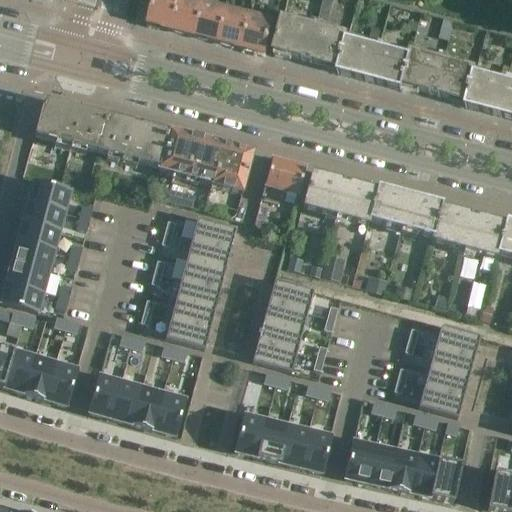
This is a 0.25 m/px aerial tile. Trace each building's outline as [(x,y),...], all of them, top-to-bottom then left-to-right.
[(171,32),(179,0),(155,0),(148,26),(171,32)] [(194,38),(203,4),(187,0),(179,0),(171,32),(194,38)] [(218,44),(226,10),(203,4),(194,38),(218,44)] [(241,50),(250,16),(226,10),(218,44),(241,50)] [(250,16),(241,50),(265,57),(274,23),(250,16)] [(346,42),(347,38),(283,21),(274,55),(338,72),(346,42)] [(410,59),(346,42),(338,72),(337,76),(401,92),(402,89),(410,59)] [(467,106),(474,76),(475,71),(411,54),(410,59),(402,89),(467,106)] [(511,85),(474,76),(467,106),(466,109),(511,121),(511,85)] [(95,154),(105,118),(42,101),(41,107),(34,134),(33,138),(55,144),(53,149),(84,156),(85,152),(95,154)] [(167,134),(105,118),(95,154),(106,158),(105,162),(136,170),(137,165),(158,171),(167,134)] [(157,173),(172,177),(171,181),(183,184),(194,141),(167,134),(158,171),(157,173)] [(211,187),(221,148),(194,141),(183,184),(196,188),(197,183),(211,187)] [(240,197),(251,156),(221,148),(211,187),(210,189),(240,197)] [(296,199),(304,171),(270,162),(262,191),(264,191),(260,203),(276,208),(280,194),(296,199)] [(376,194),(375,193),(311,177),(302,210),(368,228),(369,224),(368,224),(376,194)] [(31,186),(25,207),(62,216),(68,196),(31,186)] [(439,211),(441,207),(376,190),(375,193),(376,194),(368,224),(369,224),(430,240),(431,240),(439,211)] [(168,196),(165,204),(177,207),(179,199),(168,196)] [(189,210),(191,202),(179,199),(177,207),(189,210)] [(215,217),(217,209),(206,206),(203,214),(215,217)] [(25,207),(20,226),(57,236),(62,216),(25,207)] [(81,209),(78,221),(87,223),(90,212),(81,209)] [(502,227),(439,211),(431,240),(430,240),(430,244),(496,261),(496,258),(495,257),(503,228),(502,227)] [(78,221),(75,232),(84,234),(87,223),(78,221)] [(167,223),(162,236),(172,239),(175,225),(167,223)] [(195,223),(189,243),(229,253),(234,233),(195,223)] [(511,225),(503,223),(502,227),(503,228),(495,257),(496,258),(511,261),(511,225)] [(20,226),(15,246),(52,256),(57,236),(20,226)] [(162,236),(158,250),(168,252),(172,239),(162,236)] [(189,243),(184,263),(223,273),(229,253),(189,243)] [(15,246),(10,266),(47,276),(52,256),(15,246)] [(71,249),(68,260),(77,263),(80,251),(71,249)] [(68,260),(64,271),(74,274),(77,263),(68,260)] [(155,262),(152,276),(161,278),(165,265),(155,262)] [(184,263),(179,283),(218,293),(223,273),(184,263)] [(10,266),(5,286),(42,295),(47,276),(10,266)] [(152,276),(148,289),(158,292),(161,278),(152,276)] [(179,283),(173,302),(213,313),(218,293),(179,283)] [(271,284),(266,305),(305,316),(311,295),(271,284)] [(5,286),(0,302),(0,306),(36,316),(42,295),(5,286)] [(60,288),(57,299),(66,302),(70,291),(60,288)] [(57,299),(54,311),(63,313),(66,302),(57,299)] [(145,302),(141,315),(151,318),(155,304),(145,302)] [(173,302),(168,322),(208,332),(213,313),(173,302)] [(266,305),(261,325),(300,336),(305,316),(266,305)] [(326,307),(322,320),(332,323),(335,309),(326,307)] [(11,315),(8,325),(20,328),(22,318),(11,315)] [(141,315),(138,329),(147,331),(151,318),(141,315)] [(22,318),(20,328),(31,331),(34,322),(22,318)] [(322,320),(319,334),(328,336),(332,323),(322,320)] [(55,321),(52,330),(64,333),(66,324),(55,321)] [(168,322),(163,344),(202,354),(208,332),(168,322)] [(66,324),(64,333),(75,336),(78,327),(66,324)] [(261,325),(255,345),(295,355),(300,336),(261,325)] [(409,329),(406,343),(415,345),(419,332),(409,329)] [(438,330),(433,350),(472,361),(478,340),(438,330)] [(120,338),(118,348),(129,351),(132,341),(120,338)] [(132,341),(129,351),(141,354),(143,344),(132,341)] [(406,343),(402,356),(412,359),(415,345),(406,343)] [(255,345),(250,366),(289,376),(295,355),(255,345)] [(315,346),(312,360),(321,362),(325,349),(315,346)] [(162,349),(159,359),(171,362),(173,352),(162,349)] [(0,350),(0,390),(1,391),(12,354),(0,350)] [(433,350),(427,370),(467,381),(472,361),(433,350)] [(173,352),(171,362),(182,365),(185,355),(173,352)] [(12,354),(1,391),(21,397),(32,360),(12,354)] [(32,360),(21,397),(22,397),(42,404),(43,403),(42,403),(53,366),(32,360)] [(312,360),(308,373),(318,376),(321,362),(312,360)] [(53,366),(42,403),(43,403),(64,410),(75,373),(53,366)] [(399,369),(395,382),(405,385),(408,371),(399,369)] [(427,370),(422,390),(461,400),(467,381),(427,370)] [(265,377),(262,386),(273,389),(276,380),(265,377)] [(98,380),(88,417),(109,423),(119,386),(98,380)] [(276,380),(273,389),(285,392),(288,383),(276,380)] [(395,382),(391,396),(401,398),(405,385),(395,382)] [(119,386),(109,423),(130,428),(140,391),(119,386)] [(306,388),(304,398),(315,401),(318,391),(306,388)] [(422,390),(416,411),(455,422),(461,400),(422,390)] [(130,428),(130,429),(151,434),(161,397),(140,391),(130,428)] [(318,391),(315,401),(327,404),(329,394),(318,391)] [(161,397),(151,434),(173,440),(183,403),(161,397)] [(372,406),(369,415),(381,418),(383,409),(372,406)] [(383,409),(381,418),(392,422),(395,412),(383,409)] [(413,417),(411,427),(422,430),(425,420),(413,417)] [(243,419),(234,456),(256,461),(265,424),(243,419)] [(425,420),(422,430),(434,433),(437,423),(425,420)] [(265,424),(256,461),(277,466),(286,429),(265,424)] [(446,426),(443,436),(455,439),(457,429),(446,426)] [(286,429),(277,466),(298,471),(307,434),(286,429)] [(307,434),(298,471),(320,477),(329,440),(307,434)] [(352,445),(343,482),(365,487),(374,450),(352,445)] [(374,450),(365,487),(387,492),(395,454),(374,450)] [(387,492),(386,492),(408,497),(408,496),(416,459),(395,454),(387,492)] [(416,459),(408,496),(429,501),(437,464),(416,459)] [(437,464),(429,501),(451,506),(460,469),(437,464)] [(511,479),(493,476),(486,511),(509,511),(511,499),(511,479)]
